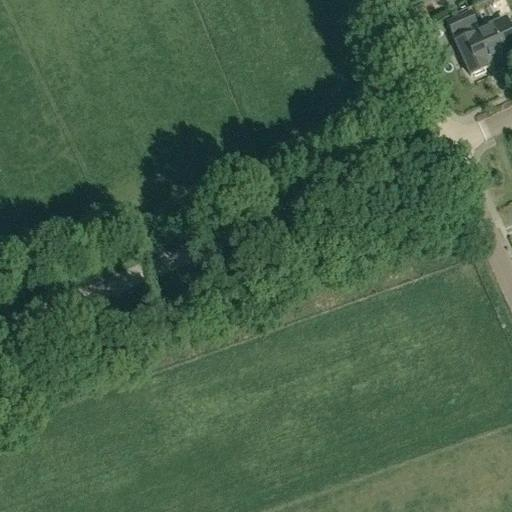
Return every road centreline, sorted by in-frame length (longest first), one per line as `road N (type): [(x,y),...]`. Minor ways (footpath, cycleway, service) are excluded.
road 1 (track): [(0,336),(452,150)]
road 2 (residential): [(452,150),(382,0)]
road 3 (residential): [(511,282),(452,150)]
